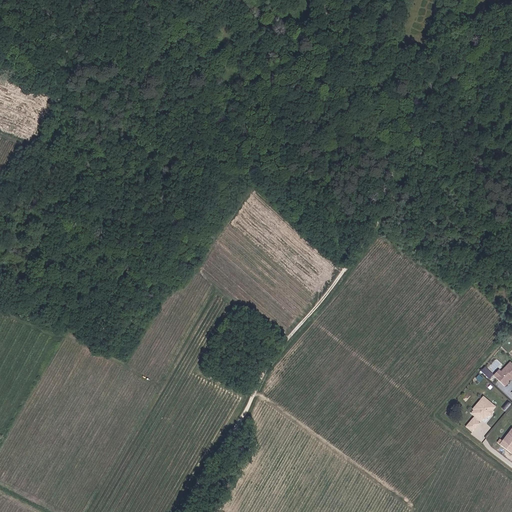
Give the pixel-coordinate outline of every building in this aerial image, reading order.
[(500,374),(496,378),(504,385),(509,378),(509,377),(511,375),(511,376),(511,364),(509,362),(500,372),(500,374)] [(480,371),(490,378),(493,373),(483,366),(480,371)] [(475,411),(473,409),(470,413),(474,416),(465,426),(471,432),(477,425),(477,422),(479,420),(480,421),(483,418),(484,419),(488,415),(487,413),(490,411),(491,411),(494,407),(483,397),(479,401),(482,403),(475,411)] [(482,403),(479,401),(472,408),(473,409),(475,411),(482,403)] [(511,428),(499,444),(511,454),(511,452),(511,428)]
